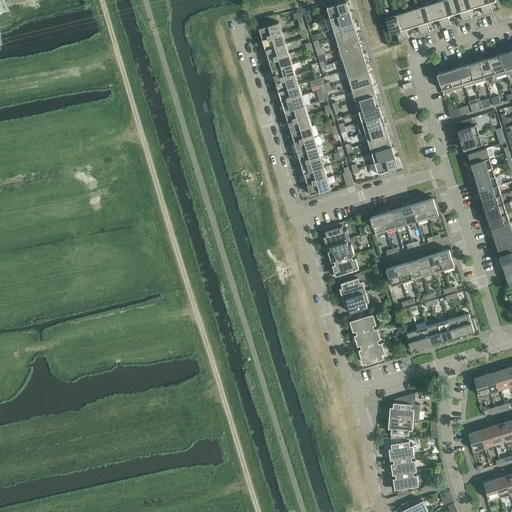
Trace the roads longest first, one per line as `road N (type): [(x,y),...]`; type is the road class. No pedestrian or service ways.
road 1 (track): [(259,511),(102,0)]
road 2 (unclassified): [(448,170),(417,69),(421,58),(511,27)]
road 3 (unclassified): [(299,217),(237,26)]
road 4 (unclassified): [(504,346),(448,170)]
road 5 (unclassified): [(354,393),(299,217)]
road 6 (unclassified): [(299,217),(448,170)]
road 7 (unclassified): [(470,511),(447,430),(453,362)]
